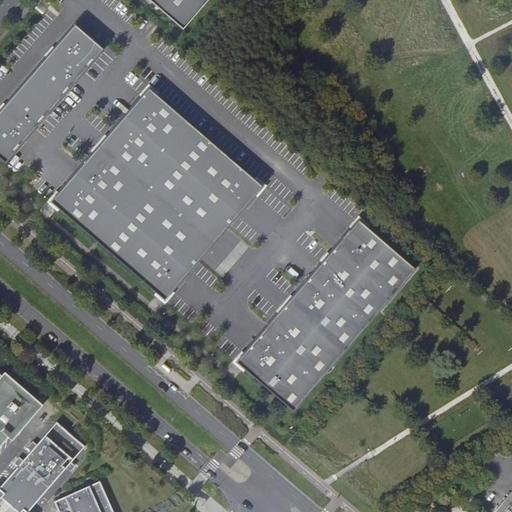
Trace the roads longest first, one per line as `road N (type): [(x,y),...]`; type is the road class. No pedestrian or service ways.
road 1 (primary): [(285,489),(0,244)]
road 2 (primary): [(0,287),(260,511)]
